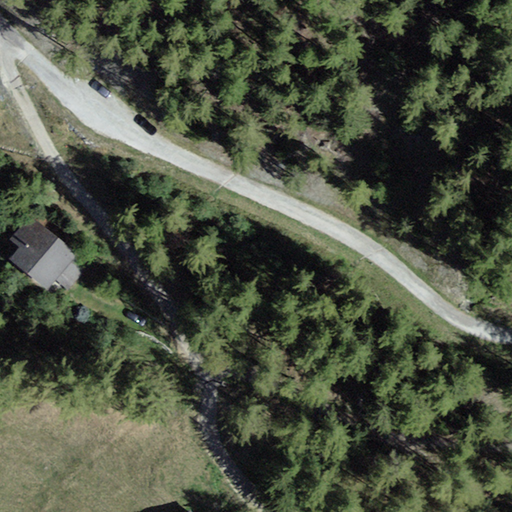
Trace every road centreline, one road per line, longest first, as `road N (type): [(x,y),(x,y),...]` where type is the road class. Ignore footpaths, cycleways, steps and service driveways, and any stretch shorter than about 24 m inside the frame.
road 1 (track): [(511,334),(435,312),(393,264),(114,127),(28,48),(0,43)]
road 2 (track): [(0,55),(40,147),(107,216),(209,360)]
road 3 (residential): [(209,360),(211,437),(231,481),(260,511)]
